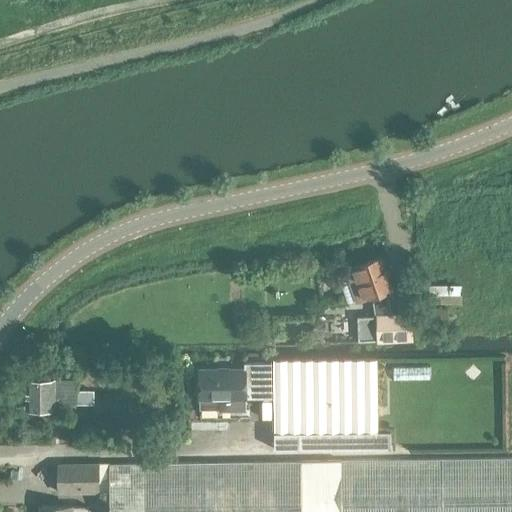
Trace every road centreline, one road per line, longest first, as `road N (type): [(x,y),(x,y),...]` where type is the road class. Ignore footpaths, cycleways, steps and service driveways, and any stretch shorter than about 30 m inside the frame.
road 1 (tertiary): [(0,330),(49,275),(101,240),(153,220),(383,169),(511,123)]
road 2 (unclassified): [(0,90),(266,22),(320,0)]
road 3 (track): [(170,0),(0,44)]
